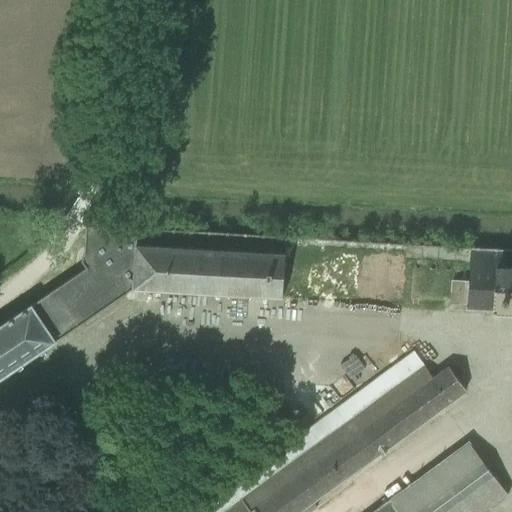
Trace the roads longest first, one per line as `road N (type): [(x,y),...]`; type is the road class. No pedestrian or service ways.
road 1 (track): [(124,0),(115,109),(88,187)]
road 2 (unknown): [(107,511),(80,351)]
road 3 (track): [(0,285),(71,227),(88,187)]
